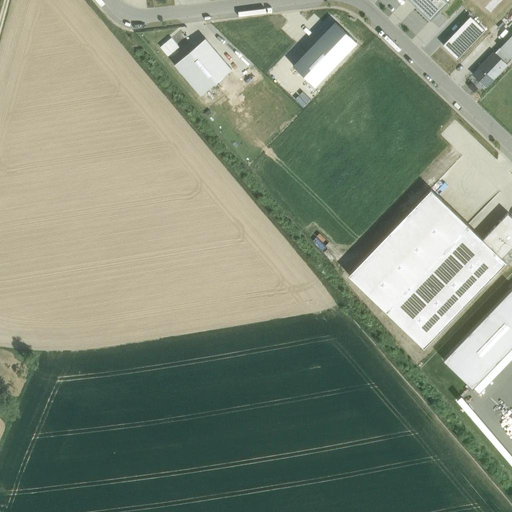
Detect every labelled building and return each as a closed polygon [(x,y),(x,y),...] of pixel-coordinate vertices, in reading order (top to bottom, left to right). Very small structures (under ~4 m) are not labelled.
[(449,0),(410,0),(431,19),(449,0)] [(443,44),(458,58),(485,30),(470,16),(443,44)] [(335,21),(293,65),(315,86),(357,42),(335,21)] [(511,34),(500,47),(511,58),(511,34)] [(168,56),(179,47),(172,38),(164,44),(162,41),(158,45),(168,56)] [(201,95),(232,69),(206,38),(175,64),(201,95)] [(511,58),(500,47),(494,53),(507,65),(511,59),(511,58)] [(473,74),(486,86),(507,65),(494,53),(494,52),(473,74)] [(349,275),(424,346),(506,261),(502,257),(483,239),(431,189),(349,275)] [(511,217),(508,213),(483,239),(502,257),(511,246),(511,217)] [(511,287),(444,359),(473,387),(511,345),(511,287)]
